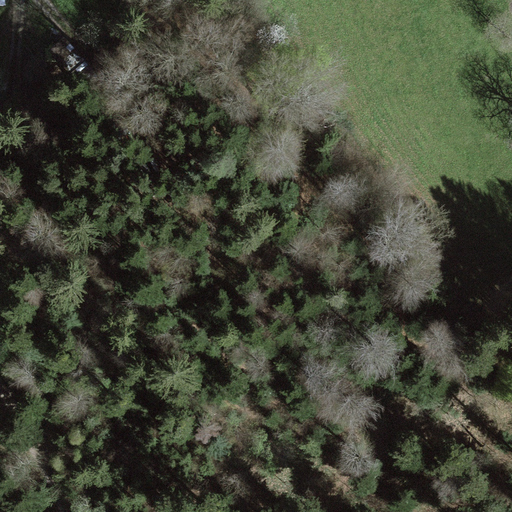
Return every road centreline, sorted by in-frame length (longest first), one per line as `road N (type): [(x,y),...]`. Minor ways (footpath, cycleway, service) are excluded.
road 1 (track): [(0,378),(69,511)]
road 2 (track): [(15,0),(17,45),(0,134)]
